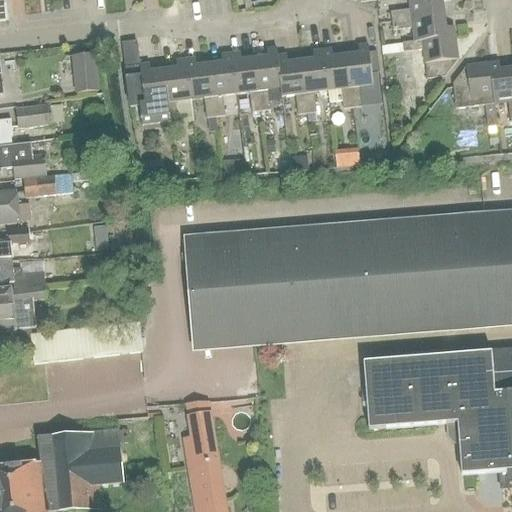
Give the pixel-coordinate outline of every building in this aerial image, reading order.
[(391,23),(444,16),(442,3),(450,2),(449,0),(408,0),(410,11),(390,14),(391,23)] [(412,30),(414,43),(455,38),(453,29),(445,30),(444,16),(391,23),(392,33),(412,30)] [(455,38),(414,43),(402,45),(403,54),(423,51),(427,81),(445,79),(457,61),(458,61),(455,38)] [(123,64),(138,62),(135,40),(120,42),(123,64)] [(359,89),(373,87),(380,86),(378,77),(372,77),(368,47),(358,48),(359,56),(346,57),(352,110),(362,109),(359,89)] [(276,57),(277,57),(276,49),(266,50),(267,59),(254,61),(261,113),(270,112),(268,92),(280,91),(281,91),(276,57)] [(352,110),(346,57),(332,59),(331,51),(322,52),(327,93),(329,105),(342,104),(343,111),(352,110)] [(327,93),(322,52),(312,54),(314,63),(301,65),(307,116),(316,115),(314,94),(327,93)] [(261,113),(254,61),(241,63),(240,55),(230,56),(236,96),(249,95),(251,115),(261,113)] [(236,96),(230,56),(221,57),(222,66),(209,67),(216,119),(225,118),(222,98),(236,96)] [(307,116),(301,65),(287,67),(286,56),(277,57),(276,57),(281,91),(280,91),(281,99),(295,97),(298,117),(307,116)] [(77,94),(97,92),(93,57),(74,59),(77,94)] [(216,119),(209,67),(196,69),(195,60),(185,62),(190,102),(204,101),(206,120),(216,119)] [(190,102),(185,62),(176,63),(177,70),(163,72),(170,125),(179,124),(177,104),(190,102)] [(509,124),(511,124),(511,70),(499,72),(498,64),(489,66),(493,107),(494,107),(507,105),(509,124)] [(130,113),(137,112),(140,112),(142,132),(170,128),(170,125),(163,72),(150,74),(149,66),(125,69),(130,113)] [(493,107),(489,66),(466,69),(466,70),(452,86),(455,111),(484,107),(487,129),(497,128),(494,107),(493,107)] [(50,107),(15,112),(18,131),(52,127),(50,107)] [(316,115),(307,116),(308,125),(317,124),(316,115)] [(216,119),(206,120),(208,135),(217,133),(216,119)] [(0,148),(12,147),(11,139),(12,139),(10,122),(0,123),(0,148)] [(496,133),(488,134),(489,146),(497,145),(496,133)] [(275,155),(274,142),(264,142),(265,155),(275,155)] [(12,147),(0,148),(0,174),(2,175),(1,172),(14,170),(16,181),(24,180),(25,181),(47,178),(45,157),(33,159),(31,145),(12,147)] [(335,152),(337,170),(359,168),(358,151),(335,152)] [(292,159),(293,173),(308,172),(307,158),(292,159)] [(145,181),(152,180),(163,179),(161,160),(142,162),(145,181)] [(234,178),(244,177),(243,162),(233,162),(234,178)] [(71,175),(47,178),(25,181),(27,201),(73,195),(71,175)] [(0,226),(18,224),(15,193),(0,195),(0,226)] [(193,340),(387,325),(511,315),(511,226),(186,252),(193,340)] [(107,228),(94,229),(94,241),(107,241),(107,228)] [(8,243),(9,247),(18,246),(29,245),(28,232),(8,234),(8,243)] [(11,260),(9,247),(8,243),(2,244),(0,244),(0,264),(11,264),(11,260)] [(11,264),(0,264),(0,285),(13,284),(14,292),(44,288),(44,281),(43,275),(37,276),(22,278),(21,270),(12,271),(11,264)] [(32,346),(31,337),(30,332),(35,331),(32,304),(46,303),(44,288),(14,292),(0,293),(0,334),(6,333),(8,348),(32,346)] [(34,365),(142,353),(138,325),(31,337),(32,346),(34,365)] [(511,352),(363,365),(368,432),(457,424),(461,477),(499,474),(500,488),(511,487),(511,352)] [(184,405),(186,418),(190,439),(182,440),(194,511),(228,511),(210,402),(184,405)] [(40,465),(0,468),(0,511),(92,511),(101,511),(99,488),(124,486),(119,432),(37,439),(40,465)]
